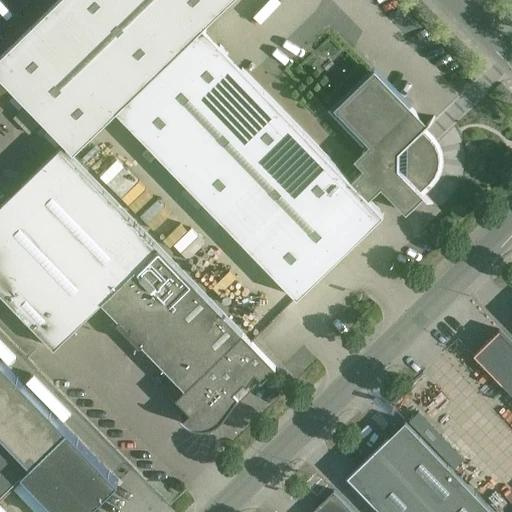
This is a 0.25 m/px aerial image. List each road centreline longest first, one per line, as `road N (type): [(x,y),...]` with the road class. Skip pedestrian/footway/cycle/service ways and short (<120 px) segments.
road 1 (unclassified): [(218,511),(511,228)]
road 2 (unknown): [(211,511),(0,312)]
road 3 (unknown): [(404,334),(511,453)]
road 4 (unknown): [(411,231),(369,270),(420,318)]
